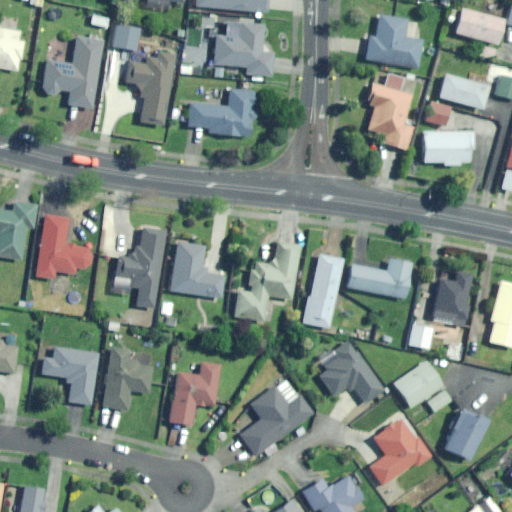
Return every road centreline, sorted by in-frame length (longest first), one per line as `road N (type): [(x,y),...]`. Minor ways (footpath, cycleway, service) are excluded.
road 1 (tertiary): [(304,194),(121,172),(0,144)]
road 2 (tertiary): [(511,229),(304,194)]
road 3 (residential): [(0,436),(131,461),(187,488)]
road 4 (residential): [(304,194),(317,0)]
